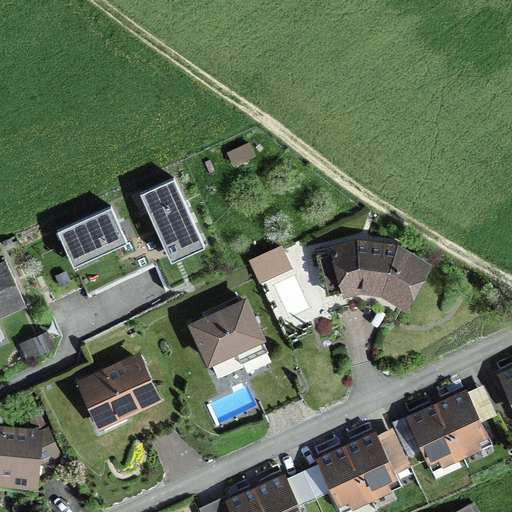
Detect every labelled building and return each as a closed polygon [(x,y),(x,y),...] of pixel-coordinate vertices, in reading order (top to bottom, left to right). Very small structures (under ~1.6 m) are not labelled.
[(142,192),(171,260),(208,245),(179,176),(142,192)] [(75,267),(128,240),(110,203),(57,230),(75,267)] [(261,283),(294,268),(283,245),(250,260),(261,283)] [(380,292),(402,305),(424,268),(394,251),(356,245),(324,253),(325,256),(317,258),(326,294),(351,288),(352,291),(358,289),(380,292)] [(4,263),(0,264),(0,314),(23,304),(4,263)] [(241,368),(240,364),(265,352),(242,302),(191,326),(215,376),(219,378),(241,368)] [(81,385),(99,424),(154,398),(136,360),(81,385)] [(511,370),(500,376),(511,403),(511,370)] [(476,444),(485,440),(463,393),(436,406),(459,456),(478,447),(476,444)] [(441,464),(459,456),(436,406),(409,418),(430,465),(439,461),(441,464)] [(0,474),(32,478),(36,435),(0,431),(0,474)] [(373,435),(345,448),(368,498),(387,489),(386,486),(394,482),(373,435)] [(350,506),(368,498),(345,448),(318,460),(340,507),(349,503),(350,506)] [(298,511),(282,477),(255,490),(264,511),(298,511)] [(264,511),(255,490),(227,503),(231,511),(264,511)]
